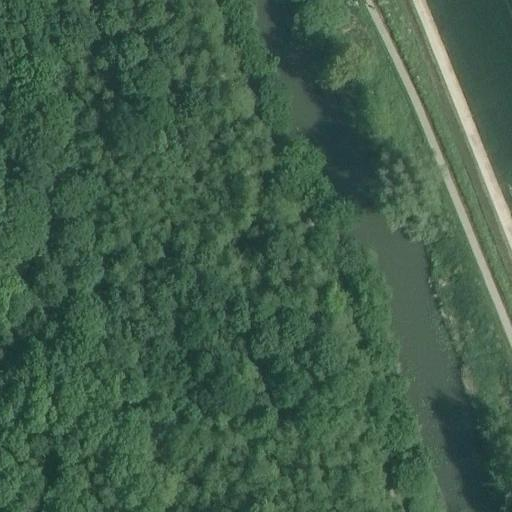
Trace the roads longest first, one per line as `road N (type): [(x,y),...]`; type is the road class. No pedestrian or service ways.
road 1 (track): [(213,0),(238,68),(361,316),(385,400),(402,511)]
road 2 (track): [(415,0),(511,245)]
